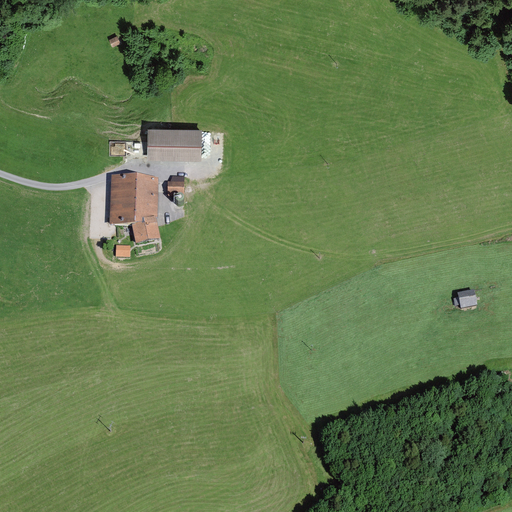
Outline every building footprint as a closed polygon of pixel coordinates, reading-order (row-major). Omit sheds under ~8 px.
[(147,160),(202,161),(202,130),(148,129),(147,160)] [(159,181),(112,179),(110,229),(132,230),(136,248),(161,243),(156,222),(158,222),(159,181)] [(184,185),(168,185),(168,199),(184,199),(184,185)] [(130,259),(130,247),(117,247),(117,259),(130,259)] [(458,295),(461,310),(478,306),(475,291),(458,295)]
